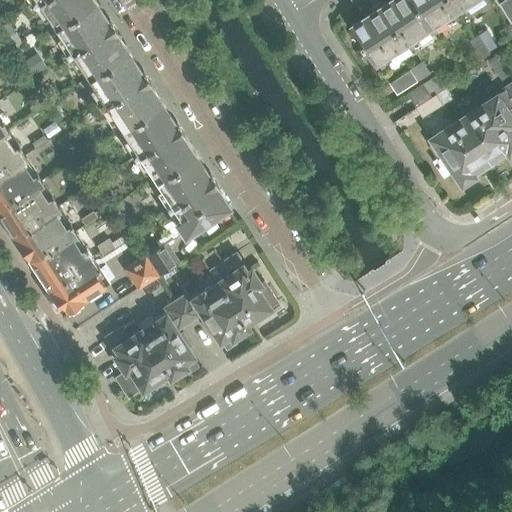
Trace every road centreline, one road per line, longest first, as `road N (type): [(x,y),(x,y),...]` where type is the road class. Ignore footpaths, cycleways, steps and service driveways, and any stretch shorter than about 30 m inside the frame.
road 1 (residential): [(130,0),(356,350)]
road 2 (residential): [(511,208),(460,236),(439,234),(290,15)]
road 3 (primary): [(226,511),(511,331)]
road 4 (primary): [(356,350),(96,506)]
road 5 (secondary): [(96,506),(80,450),(0,305)]
road 6 (primary): [(511,260),(356,350)]
